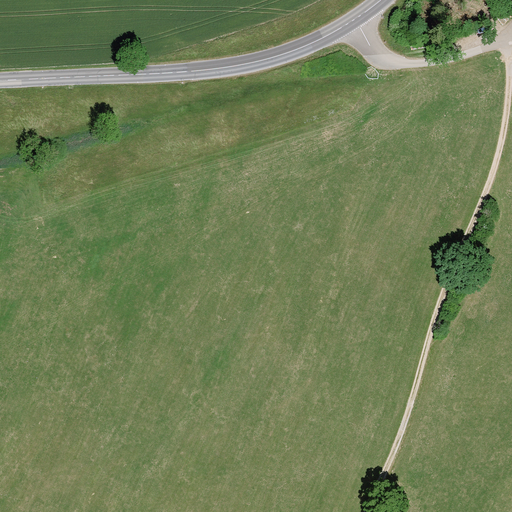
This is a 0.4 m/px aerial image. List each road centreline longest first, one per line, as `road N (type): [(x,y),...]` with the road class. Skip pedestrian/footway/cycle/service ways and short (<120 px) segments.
road 1 (tertiary): [(0,79),(242,65),(324,37),(380,0)]
road 2 (track): [(511,32),(508,40),(397,62),(376,53),(354,19)]
